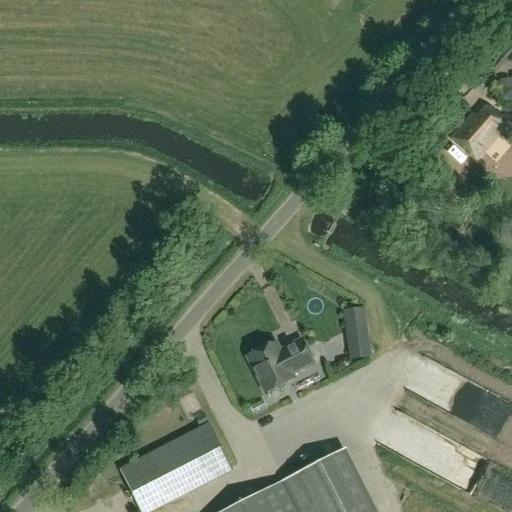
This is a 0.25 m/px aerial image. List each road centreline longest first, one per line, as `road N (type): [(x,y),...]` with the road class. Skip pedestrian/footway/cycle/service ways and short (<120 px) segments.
road 1 (unclassified): [(15,511),(476,0)]
road 2 (track): [(264,463),(343,443),(381,511)]
